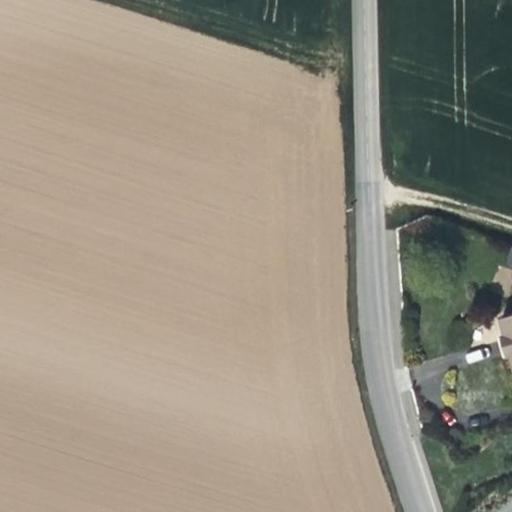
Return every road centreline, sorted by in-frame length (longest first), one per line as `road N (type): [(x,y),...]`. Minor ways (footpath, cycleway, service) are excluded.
road 1 (residential): [(421,511),(380,365),(367,176)]
road 2 (unclassified): [(367,176),(364,0)]
road 3 (track): [(367,176),(511,228)]
